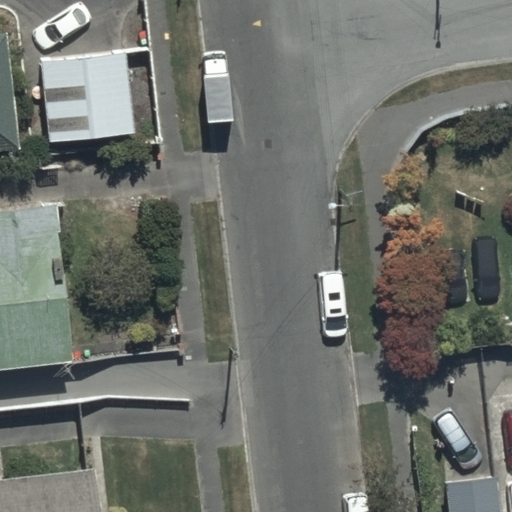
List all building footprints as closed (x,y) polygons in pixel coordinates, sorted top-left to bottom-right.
[(0,141),(13,140),(0,32),(0,141)] [(119,39),(32,47),(40,132),(129,124),(126,100),(152,97),(148,60),(121,63),(119,39)] [(0,355),(51,351),(61,333),(50,187),(0,191),(0,355)] [(0,511),(94,511),(88,457),(0,467),(0,511)] [(497,511),(492,462),(439,468),(443,511),(497,511)]
